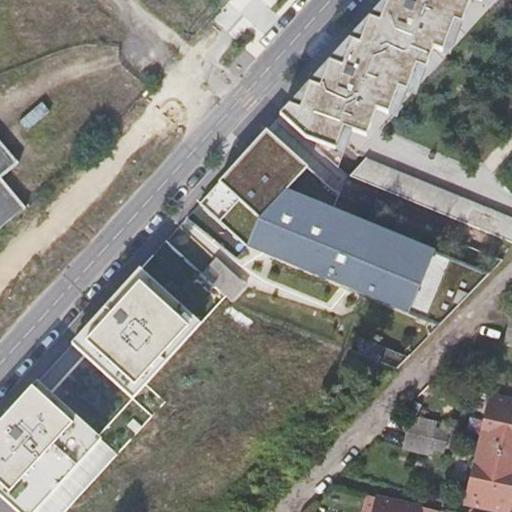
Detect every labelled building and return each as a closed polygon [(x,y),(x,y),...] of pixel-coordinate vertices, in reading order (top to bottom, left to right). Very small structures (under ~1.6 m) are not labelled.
[(511,0),(384,0),(280,115),(306,139),(337,149),(343,128),(349,131),(367,137),(377,110),(389,115),(399,89),(407,92),(410,93),(419,67),(427,46),(442,51),(453,23),(460,26),(470,0),(476,0),(482,2),(483,0),(511,0)] [(453,23),(442,51),(450,54),(460,26),(453,23)] [(427,70),(419,67),(410,93),(417,96),(427,70)] [(399,89),(389,115),(397,117),(407,92),(399,89)] [(343,128),(337,149),(343,151),(349,131),(343,128)] [(311,274),(438,327),(488,275),(333,210),(340,194),(333,191),(266,130),(199,204),(249,249),(280,262),(280,260),(311,273),(311,274)] [(0,139),(0,229),(25,209),(1,173),(19,161),(0,139)] [(366,158),(350,176),(384,190),(393,169),(366,158)] [(393,169),(384,190),(467,224),(473,211),(476,203),(393,169)] [(511,218),(476,203),(473,211),(511,227),(511,218)] [(511,227),(473,211),(467,224),(511,242),(511,227)] [(217,257),(201,274),(232,302),(247,285),(217,257)] [(94,333),(78,351),(120,389),(133,375),(145,386),(187,339),(175,329),(188,314),(139,270),(87,327),(94,333)] [(188,314),(175,329),(187,339),(200,325),(188,314)] [(87,327),(71,345),(78,351),(94,333),(87,327)] [(511,330),(506,329),(501,347),(511,349),(511,330)] [(133,375),(120,389),(132,400),(145,386),(133,375)] [(38,382),(32,389),(53,408),(59,401),(38,382)] [(32,389),(0,424),(0,496),(17,511),(30,511),(36,506),(38,509),(53,494),(47,489),(71,464),(76,468),(90,452),(78,442),(90,429),(59,401),(53,408),(32,389)] [(511,399),(486,394),(474,448),(511,456),(511,399)] [(434,425),(408,419),(404,433),(443,442),(445,433),(432,430),(434,425)] [(90,429),(78,442),(90,452),(101,440),(90,429)] [(443,442),(404,433),(400,451),(426,457),(428,450),(440,453),(443,442)] [(511,477),(511,456),(474,448),(462,502),(504,511),(511,477)] [(47,489),(53,494),(76,468),(71,464),(47,489)] [(428,511),(430,509),(373,496),(370,511),(359,509),(358,511),(428,511)]
